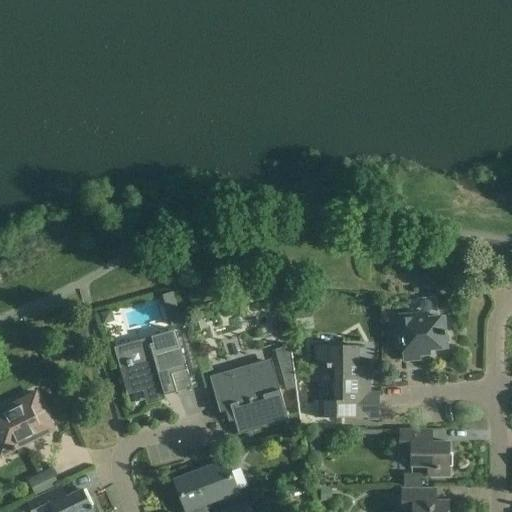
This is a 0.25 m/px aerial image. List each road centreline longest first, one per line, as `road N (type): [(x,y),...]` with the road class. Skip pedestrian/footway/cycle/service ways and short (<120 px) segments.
road 1 (residential): [(206,421),(123,448),(117,461),(133,511)]
road 2 (residential): [(496,511),(494,390)]
